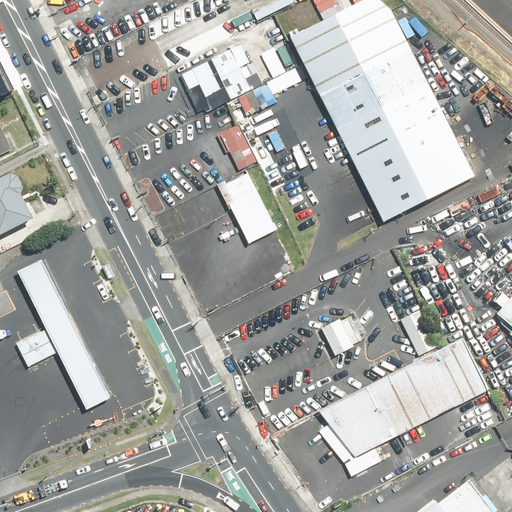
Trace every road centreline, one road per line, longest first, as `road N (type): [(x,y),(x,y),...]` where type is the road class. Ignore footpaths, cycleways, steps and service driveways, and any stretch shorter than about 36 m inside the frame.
road 1 (primary): [(133,252),(7,0)]
road 2 (primary): [(133,252),(231,433)]
road 3 (primary): [(245,511),(179,479),(118,475)]
road 4 (secondary): [(118,475),(231,433)]
